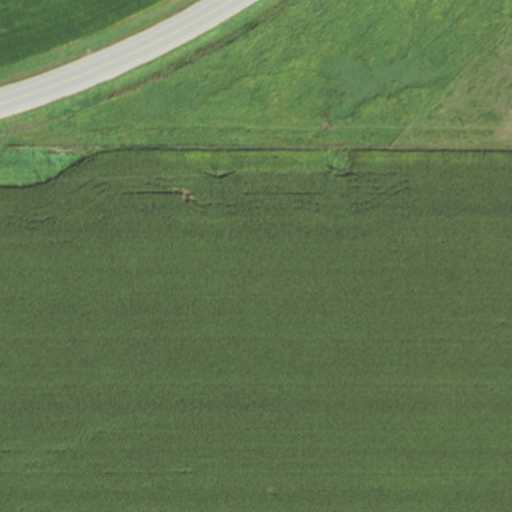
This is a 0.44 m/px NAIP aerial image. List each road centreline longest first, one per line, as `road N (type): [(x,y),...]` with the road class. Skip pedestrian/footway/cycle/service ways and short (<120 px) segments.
road 1 (residential): [(511,149),(55,146),(13,102)]
road 2 (primary): [(0,105),(116,62),(234,0)]
